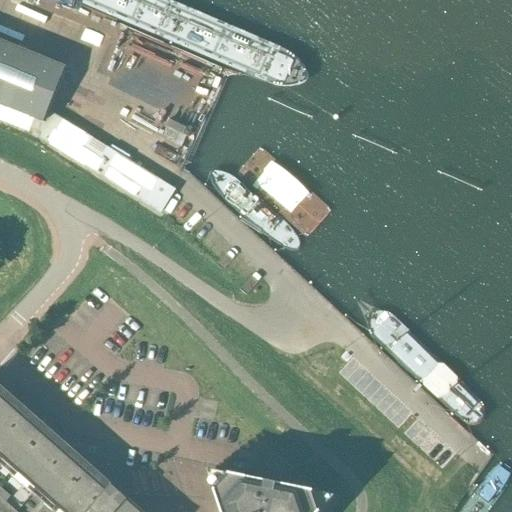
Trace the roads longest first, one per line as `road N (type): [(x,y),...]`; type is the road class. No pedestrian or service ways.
road 1 (residential): [(0,350),(90,430),(253,462)]
road 2 (residential): [(0,339),(59,274),(71,235),(63,209),(0,176)]
